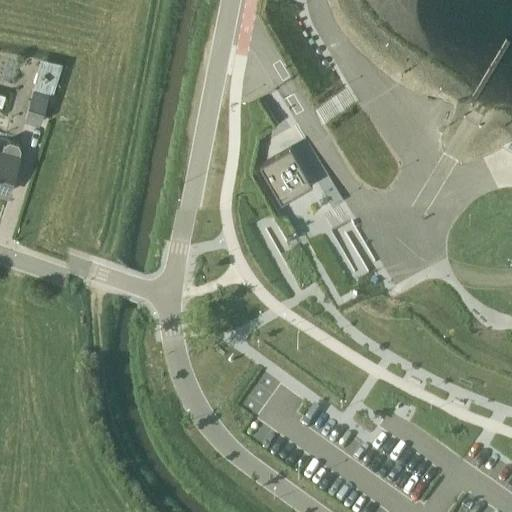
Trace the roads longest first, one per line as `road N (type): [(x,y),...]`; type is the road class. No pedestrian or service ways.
road 1 (track): [(160,0),(95,343),(115,451),(156,511)]
road 2 (unclassified): [(229,0),(168,308)]
road 3 (unclassified): [(301,511),(239,468),(190,405),(168,308)]
road 4 (track): [(172,351),(155,364),(172,437),(199,478),(237,511)]
